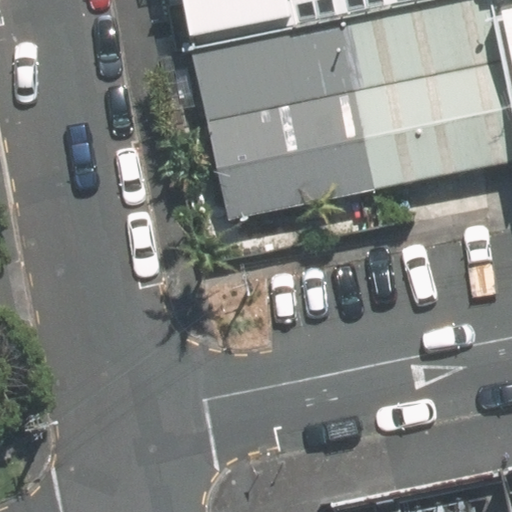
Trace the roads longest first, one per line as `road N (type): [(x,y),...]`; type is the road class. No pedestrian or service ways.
road 1 (residential): [(127,482),(35,0)]
road 2 (residential): [(127,482),(203,400),(511,339)]
